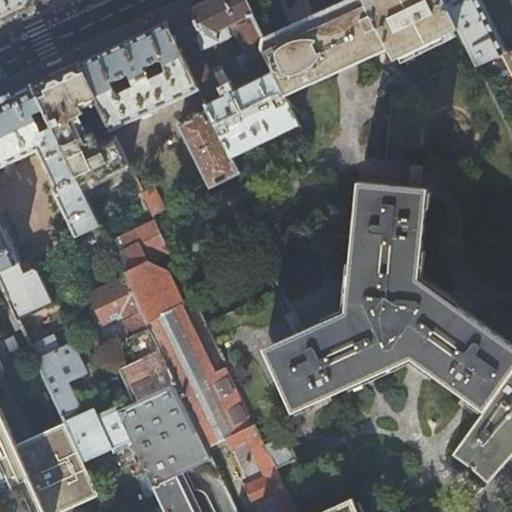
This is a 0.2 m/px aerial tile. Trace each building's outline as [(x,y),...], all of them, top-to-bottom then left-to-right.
[(0,0),(0,17),(3,17),(24,7),(26,6),(28,0),(0,0)] [(215,0),(207,4),(167,22),(199,88),(201,93),(204,99),(219,91),(201,51),(220,43),(220,44),(231,38),(233,35),(237,33),(247,54),(262,46),(265,38),(246,0),(215,0)] [(282,31),(265,38),(262,46),(247,54),(238,58),(241,65),(247,62),(266,53),(274,71),(285,93),(286,95),(347,67),(392,47),(370,0),(349,0),(323,12),(282,31)] [(370,0),(392,47),(397,59),(459,28),(446,0),(370,0)] [(511,0),(446,0),(459,28),(475,58),(478,65),(505,52),(508,51),(483,0),(511,0)] [(3,17),(0,17),(0,23),(26,12),(24,7),(3,17)] [(127,41),(79,63),(98,102),(111,128),(199,88),(167,22),(127,41)] [(247,62),(241,65),(244,71),(250,68),(247,62)] [(56,74),(32,85),(82,188),(129,166),(115,137),(102,144),(96,131),(91,134),(82,115),(87,113),(85,108),(98,102),(79,63),(56,74)] [(275,98),(285,93),(274,71),(246,86),(235,91),(207,105),(208,106),(209,109),(217,125),(228,120),(233,129),(222,134),(232,156),(300,124),(290,103),(279,108),(275,98)] [(0,278),(46,378),(71,432),(84,460),(131,439),(118,411),(116,411),(101,417),(96,407),(74,417),(68,405),(71,403),(66,392),(71,390),(63,373),(85,363),(71,335),(51,344),(45,331),(62,322),(33,258),(24,264),(0,215),(0,169),(40,151),(57,189),(55,190),(84,251),(113,251),(109,242),(82,188),(32,85),(0,99),(0,278)] [(207,105),(204,99),(201,93),(195,96),(201,109),(208,106),(207,105)] [(222,134),(217,125),(209,109),(180,123),(210,186),(240,172),(232,156),(222,134)] [(486,407),(511,372),(511,339),(421,276),(429,187),(360,181),(348,308),(266,348),(295,411),(323,398),(364,379),(413,357),(430,368),(472,398),(486,407)] [(141,189),(153,213),(165,208),(153,183),(141,189)] [(109,242),(113,251),(126,278),(177,384),(207,447),(224,438),(226,441),(256,426),(206,324),(180,270),(170,275),(168,271),(149,262),(171,251),(156,220),(109,242)] [(122,371),(136,403),(177,384),(126,278),(89,296),(93,306),(86,309),(105,350),(128,338),(140,362),(122,371)] [(511,372),(486,407),(454,450),(474,465),(490,481),(511,456),(511,372)] [(207,447),(177,384),(136,403),(118,411),(131,439),(146,472),(154,488),(179,475),(188,471),(213,458),(207,447)] [(88,511),(104,506),(71,432),(21,456),(0,410),(0,511),(88,511)] [(256,426),(226,441),(230,450),(235,448),(253,486),(246,490),(254,507),(261,503),(265,511),(298,511),(277,469),(266,445),(256,426)] [(292,433),(266,445),(277,469),(303,456),(292,433)] [(196,511),(179,475),(154,488),(165,511),(196,511)] [(360,511),(361,511),(354,497),(321,511),(360,511)]
